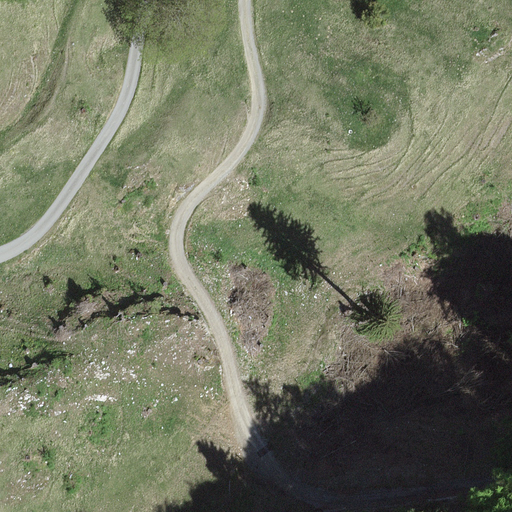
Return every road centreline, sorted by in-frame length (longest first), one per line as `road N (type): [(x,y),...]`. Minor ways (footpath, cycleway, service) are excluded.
road 1 (track): [(511,481),(314,496),(266,471),(244,435),(220,329),(178,235),(181,214),(244,151),(262,113),(245,0)]
road 2 (track): [(148,0),(130,78),(96,153),(45,226),(0,253)]
